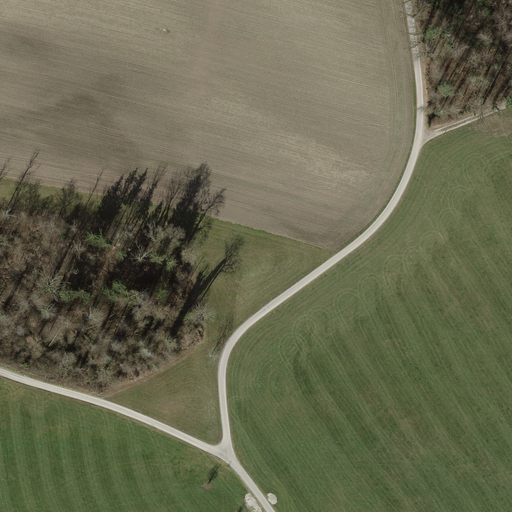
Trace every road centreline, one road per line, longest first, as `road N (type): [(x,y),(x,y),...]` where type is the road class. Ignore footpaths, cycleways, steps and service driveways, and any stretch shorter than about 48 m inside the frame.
road 1 (track): [(231,341),(363,238),(392,202),(421,137)]
road 2 (track): [(269,511),(229,457),(222,378),(231,341)]
road 3 (track): [(99,402),(229,457)]
road 4 (track): [(403,0),(421,137)]
